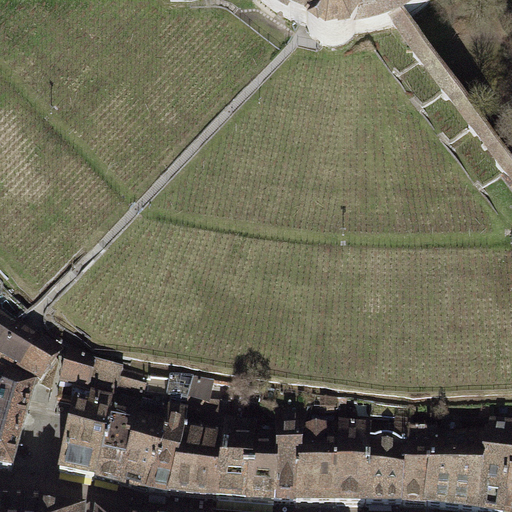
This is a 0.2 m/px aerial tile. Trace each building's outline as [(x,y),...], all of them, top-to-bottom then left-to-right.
[(261,0),(262,0),(276,12),(292,21),(310,26),(314,37),(326,46),(332,47),(346,45),(358,43),(365,32),(392,26),(411,19),(440,1),(440,0),(261,0)] [(411,19),(392,26),(511,187),(511,159),(507,152),(411,19)] [(0,473),(19,478),(66,350),(39,331),(21,319),(0,297),(0,473)] [(96,361),(70,354),(63,383),(90,390),(91,386),(96,361)] [(122,368),(96,361),(91,386),(118,392),(122,368)] [(113,404),(96,482),(121,488),(136,438),(144,408),(142,407),(149,375),(122,368),(118,392),(115,399),(113,404)] [(136,438),(121,488),(148,495),(158,464),(159,456),(168,414),(170,398),(168,397),(171,379),(149,375),(142,407),(144,408),(136,438)] [(171,376),(171,379),(168,397),(170,398),(168,414),(159,456),(158,464),(148,495),(149,496),(168,498),(180,456),(184,432),(188,416),(191,399),(195,378),(171,376)] [(70,436),(62,475),(78,478),(96,482),(113,404),(79,397),(70,436)] [(233,404),(191,399),(188,416),(184,432),(180,456),(168,498),(218,502),(220,485),(223,463),(229,423),(233,404)] [(341,412),(342,434),(339,474),(336,508),(365,507),(369,442),(371,419),(374,419),(376,403),(339,399),(339,412),(341,412)] [(234,401),(233,404),(229,423),(223,463),(220,485),(218,502),(237,504),(256,505),(275,507),(280,453),(279,441),(277,441),(277,417),(262,407),(234,401)] [(413,407),(376,403),(374,419),(371,419),(369,442),(365,507),(406,508),(407,480),(407,463),(410,443),(411,430),(413,407)] [(277,416),(277,417),(277,441),(279,441),(280,453),(275,507),(282,507),(299,508),(299,496),(303,435),(306,417),(277,416)] [(443,422),(440,432),(436,457),(428,509),(450,511),(451,511),(506,511),(511,478),(511,429),(485,426),(486,434),(461,438),(460,423),(443,422)] [(440,432),(411,430),(410,443),(407,463),(407,480),(406,508),(428,509),(436,457),(440,432)] [(342,434),(303,435),(299,496),(299,508),(336,508),(339,474),(342,434)]
